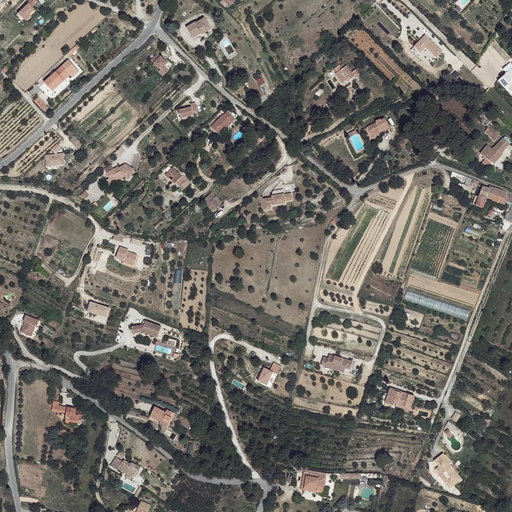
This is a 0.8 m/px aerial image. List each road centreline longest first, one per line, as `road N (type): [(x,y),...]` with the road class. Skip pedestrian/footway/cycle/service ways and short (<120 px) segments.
road 1 (residential): [(149,21),(196,72),(357,192),(445,166),(511,195)]
road 2 (unclassified): [(261,511),(262,483),(191,475),(46,369),(10,368)]
road 3 (unknown): [(511,232),(442,397),(443,408),(459,415)]
road 4 (tertiary): [(146,27),(0,165)]
road 5 (unknown): [(201,76),(77,190)]
road 6 (tertiary): [(10,368),(17,511)]
